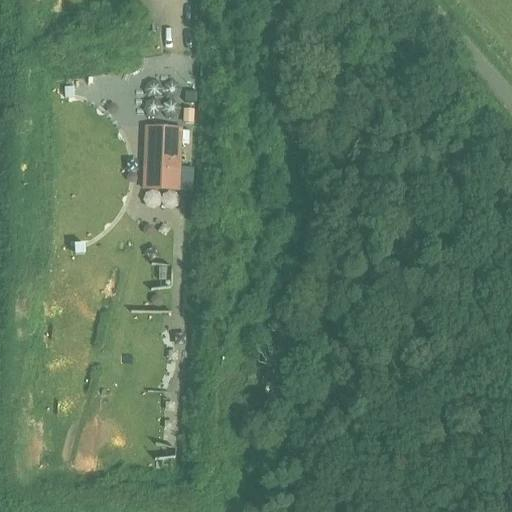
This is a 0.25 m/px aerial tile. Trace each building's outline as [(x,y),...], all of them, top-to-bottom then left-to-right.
[(74,88),(65,89),(65,98),(74,98),(74,88)] [(196,103),(196,93),(185,93),(184,103),(196,103)] [(206,133),(206,116),(195,116),(195,133),(206,133)] [(145,128),(144,170),(181,171),(182,129),(145,128)] [(84,245),(75,246),(76,256),(84,256),(84,245)] [(165,284),(179,281),(176,270),(163,272),(165,284)] [(165,462),(183,461),(182,435),(163,436),(165,462)]
